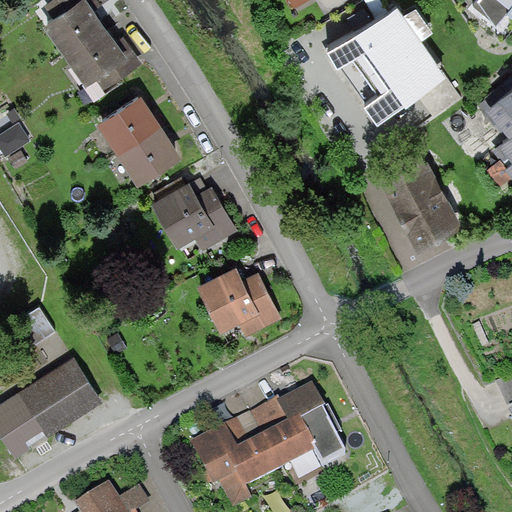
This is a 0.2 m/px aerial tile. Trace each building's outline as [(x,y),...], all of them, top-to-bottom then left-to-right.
[(94,9),(101,4),(98,0),(51,0),(43,6),(53,20),(43,27),(85,87),(97,79),(106,92),(145,64),(124,35),(115,40),(94,9)] [(292,0),(297,8),(311,0),(292,0)] [(407,11),(399,0),(397,0),(332,43),(342,58),(354,51),(379,88),(368,95),(380,113),(418,87),(447,68),(423,32),(433,26),(418,4),(407,11)] [(511,8),(511,0),(471,0),(496,20),(508,6),(511,8)] [(447,68),(418,87),(435,113),(464,93),(447,68)] [(511,75),(479,100),(505,133),(500,137),(502,139),(494,146),(500,154),(485,167),(499,182),(511,173),(511,75)] [(118,154),(163,124),(142,94),(98,124),(118,154)] [(14,125),(0,133),(0,146),(6,156),(30,141),(27,135),(31,132),(15,108),(7,114),(14,125)] [(163,124),(118,154),(138,183),(182,154),(163,124)] [(378,168),(417,245),(463,222),(424,145),(378,168)] [(22,151),(10,158),(16,168),(28,161),(22,151)] [(198,197),(190,183),(186,185),(182,178),(155,194),(159,201),(154,204),(178,248),(197,237),(204,250),(237,231),(213,189),(198,197)] [(243,280),(237,267),(199,286),(222,333),(239,325),(247,339),(285,320),(260,271),(243,280)] [(40,306),(20,318),(36,344),(55,332),(40,306)] [(102,402),(74,358),(0,405),(0,430),(17,457),(102,402)] [(511,373),(494,382),(506,406),(511,402),(511,373)] [(312,385),(280,401),(291,421),(263,436),(280,468),(318,446),(324,459),(341,450),(332,433),(339,429),(328,408),(324,409),(312,385)] [(278,397),(226,425),(237,448),(291,421),(280,401),(278,397)] [(280,468),(263,436),(237,448),(226,425),(192,441),(213,485),(221,481),(233,507),(252,498),(246,485),(280,468)] [(138,511),(152,501),(140,483),(121,496),(110,480),(77,502),(83,510),(81,511),(138,511)] [(238,511),(266,511),(261,501),(238,511)]
